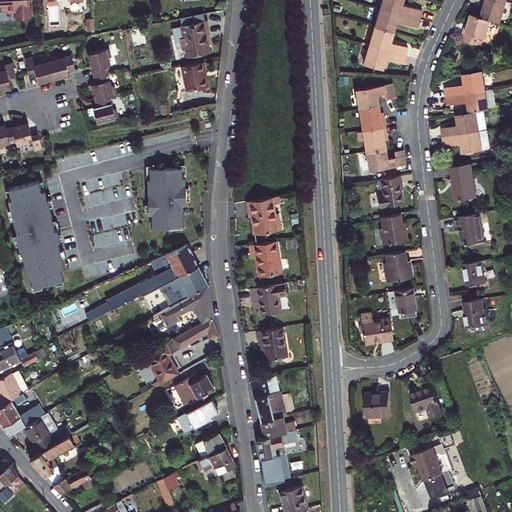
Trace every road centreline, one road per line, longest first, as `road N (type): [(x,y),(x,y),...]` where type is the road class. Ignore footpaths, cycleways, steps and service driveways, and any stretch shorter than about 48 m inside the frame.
road 1 (residential): [(238,0),(216,245),(255,511)]
road 2 (residential): [(455,0),(430,53),(418,114),(440,330),(392,364),(331,369)]
road 3 (secondary): [(310,0),(331,369)]
road 4 (secondary): [(331,369),(340,511)]
